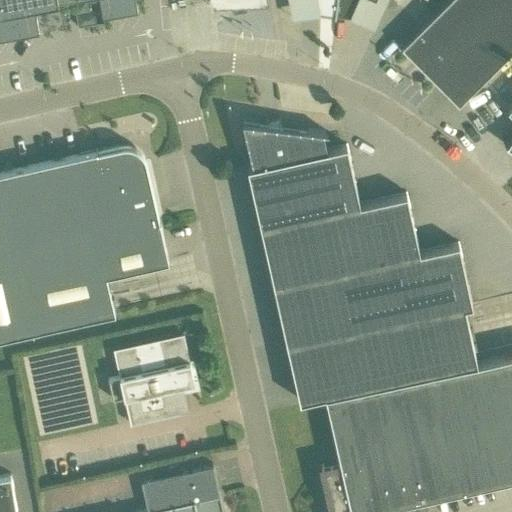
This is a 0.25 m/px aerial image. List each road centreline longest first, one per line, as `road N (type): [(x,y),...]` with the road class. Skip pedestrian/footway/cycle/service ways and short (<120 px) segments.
road 1 (unclassified): [(275,511),(178,71)]
road 2 (unclassified): [(511,218),(438,151),(330,87),(250,71),(178,71)]
road 3 (unclassified): [(0,112),(178,71)]
